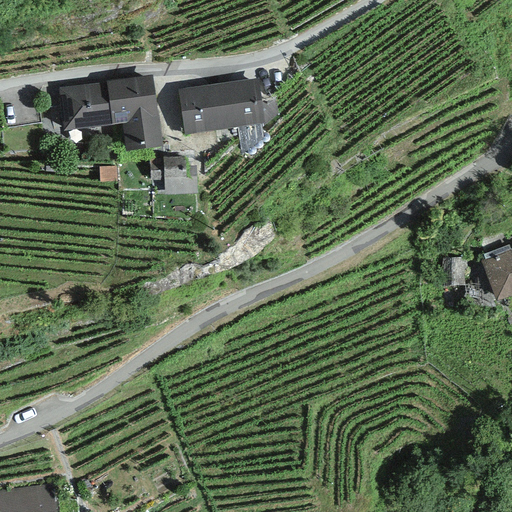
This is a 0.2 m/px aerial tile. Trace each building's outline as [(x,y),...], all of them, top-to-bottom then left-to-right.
[(140,88),(55,100),(60,137),(145,125),(140,88)] [(241,93),(169,101),(173,132),(244,125),(241,93)] [(476,259),(498,306),(511,299),(511,250),(510,251),(507,244),(476,259)] [(463,260),(438,261),(440,292),(464,290),(463,260)] [(55,511),(51,485),(0,491),(0,511),(55,511)]
